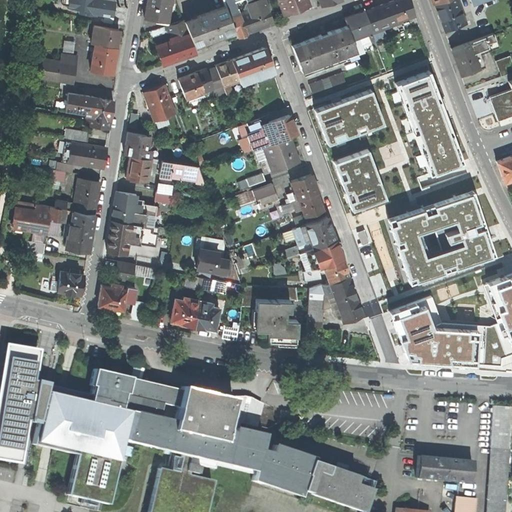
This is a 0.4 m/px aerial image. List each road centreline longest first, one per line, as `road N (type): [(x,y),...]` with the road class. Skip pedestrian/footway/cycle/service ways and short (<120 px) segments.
road 1 (residential): [(270,28),(400,379)]
road 2 (residential): [(400,379),(258,361),(84,321)]
road 3 (residential): [(127,79),(84,321)]
road 4 (residential): [(475,144),(420,0)]
road 5 (residential): [(127,79),(270,28)]
